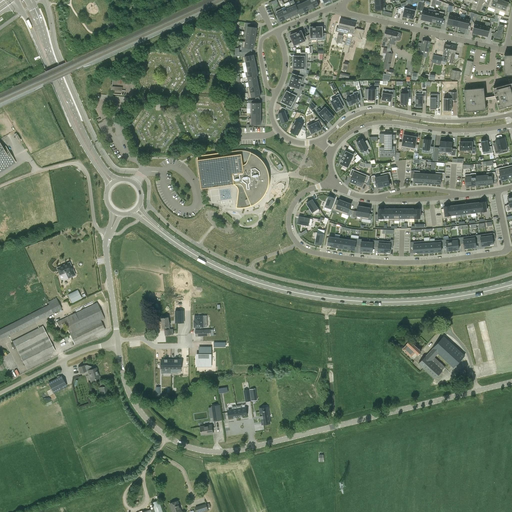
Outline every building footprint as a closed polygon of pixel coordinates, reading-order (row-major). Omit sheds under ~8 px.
[(308,0),(305,2),(309,10),(314,8),(309,0),(308,0)] [(490,0),(488,7),(495,9),(498,0),(492,0),(493,0),(492,0),(490,0)] [(498,0),(495,9),(500,11),(504,1),(501,0),(498,0)] [(504,1),(500,11),(505,13),(509,3),(504,1)] [(301,4),(305,12),(309,10),(305,2),(301,4)] [(300,14),(296,6),(295,3),(291,6),(295,15),(299,13),(300,14)] [(290,17),(295,15),(291,6),(290,4),(285,7),(286,9),(290,17)] [(297,5),(296,6),(300,14),(305,12),(301,4),(297,5)] [(398,7),(397,13),(401,14),(402,12),(404,12),(403,16),(413,19),(415,11),(405,8),(405,7),(403,6),(398,7)] [(280,22),(286,19),(282,11),(281,9),(276,11),(280,22)] [(286,19),(290,17),(286,9),(282,11),(286,19)] [(344,19),(341,19),(338,28),(337,28),(336,31),(347,34),(348,33),(348,29),(350,21),(344,19)] [(356,29),(354,29),(356,22),(350,21),(348,29),(348,33),(350,34),(350,33),(353,34),(354,35),(354,36),(358,37),(358,38),(362,39),(364,30),(356,28),(356,29)] [(495,32),(493,38),(501,40),(504,25),(499,24),(497,32),(495,32)] [(310,34),(307,36),(309,42),(311,41),(311,40),(317,40),(316,26),(312,26),(312,27),(309,27),(310,34)] [(316,26),(317,40),(325,40),(326,33),(323,33),(323,26),(321,26),(316,26)] [(387,42),(388,38),(390,39),(391,31),(385,29),(383,37),(384,37),(382,45),(385,46),(386,42),(387,42)] [(295,32),(300,44),(300,45),(309,42),(307,36),(304,37),(301,30),(299,31),(299,30),(295,32)] [(400,33),(397,32),(391,31),(390,39),(387,49),(390,49),(391,44),(394,44),(396,40),(398,40),(400,40),(401,34),(400,33)] [(294,46),(300,44),(295,32),(291,34),(289,35),(292,42),(290,43),(291,47),(294,46)] [(347,34),(346,39),(343,52),(348,53),(353,34),(348,33),(347,34)] [(419,54),(420,50),(428,52),(430,42),(422,40),(422,43),(418,42),(416,53),(419,54)] [(248,48),(254,49),(254,44),(245,42),(243,41),(241,52),(248,52),(248,48)] [(445,44),(443,52),(442,57),(433,55),(431,62),(440,65),(441,60),(447,62),(449,53),(450,53),(452,45),(445,44)] [(452,45),(450,53),(451,54),(451,56),(454,57),(454,58),(457,59),(458,55),(455,54),(457,46),(452,45)] [(384,67),(389,68),(393,53),(387,52),(384,67)] [(292,62),(307,62),(307,53),(300,53),(300,56),(293,56),(293,58),(292,62)] [(464,74),(470,76),(473,62),(467,60),(464,74)] [(300,72),(306,73),(307,62),(292,62),(292,67),(293,67),(293,69),(300,69),(300,72)] [(450,78),(459,80),(461,72),(452,70),(450,78)] [(290,79),(301,83),(303,84),(306,73),(300,72),(299,75),(292,73),(292,75),(291,75),(290,79)] [(301,83),(290,79),(288,84),(289,84),(288,86),(295,88),(294,91),(301,93),(303,87),(301,86),(301,83)] [(497,102),(498,107),(498,108),(503,107),(503,108),(504,108),(511,106),(511,85),(508,86),(508,85),(507,85),(507,84),(498,87),(497,87),(498,89),(494,90),(494,91),(495,96),(498,95),(499,97),(496,97),(496,100),(500,99),(500,101),(497,102)] [(368,89),(367,89),(367,93),(368,93),(368,99),(369,99),(369,101),(373,101),(373,100),(375,100),(375,94),(378,94),(378,87),(375,87),(375,89),(368,89)] [(484,88),(464,90),(464,95),(464,97),(466,112),(474,111),(480,110),(486,110),(485,102),(481,102),(481,96),(484,96),(485,96),(484,88)] [(299,97),(301,93),(294,91),(293,93),(286,90),(285,92),(283,96),(296,102),(298,97),(299,97)] [(362,98),(360,90),(353,92),(353,94),(350,95),(350,97),(346,98),(347,101),(346,101),(348,105),(349,105),(349,106),(354,104),(353,103),(360,101),(359,99),(362,98)] [(385,100),(391,101),(392,97),(395,97),(395,90),(392,90),(392,93),(387,92),(387,94),(383,93),(382,100),(382,101),(385,101),(385,100)] [(407,97),(411,97),(411,90),(407,90),(407,91),(401,91),(401,96),(400,96),(400,100),(401,100),(401,104),(407,104),(407,97)] [(421,106),(422,106),(422,98),(426,98),(426,91),(422,91),(422,94),(416,93),(416,97),(415,97),(415,102),(416,102),(416,106),(417,106),(417,107),(421,107),(421,106)] [(444,98),(444,110),(451,110),(451,100),(456,100),(456,92),(449,92),(449,98),(444,98)] [(337,98),(331,101),(333,105),(332,106),(334,109),(335,109),(337,112),(341,110),(340,109),(343,107),(341,104),(344,102),(340,94),(336,96),(337,98)] [(430,98),(430,110),(436,110),(436,108),(436,107),(439,107),(439,94),(436,94),(436,98),(430,98)] [(286,108),(291,110),(296,102),(283,96),(281,100),(281,102),(287,105),(286,108)] [(251,108),(261,108),(261,103),(256,103),(256,100),(248,101),(248,103),(251,103),(251,108)] [(281,112),(278,113),(282,123),(288,121),(284,110),(286,109),(281,106),(279,109),(281,112)] [(319,113),(324,120),(326,118),(329,122),(334,117),(331,114),(332,113),(329,110),(328,111),(325,107),(319,113)] [(311,125),(311,124),(307,126),(309,130),(310,129),(312,133),(322,129),(320,126),(324,124),(318,118),(315,120),(316,123),(311,125)] [(292,128),(290,131),(298,135),(303,125),(296,121),(294,124),(293,123),(291,127),(292,128)] [(379,147),(379,153),(385,153),(385,152),(391,152),(391,156),(395,156),(395,146),(392,146),(392,140),(395,140),(395,135),(392,135),(392,134),(389,134),(387,134),(379,134),(379,143),(384,143),(384,147),(379,147)] [(399,141),(398,148),(402,149),(402,147),(408,148),(410,136),(409,136),(409,135),(405,134),(405,135),(404,135),(402,142),(399,141)] [(410,136),(408,148),(414,149),(414,151),(417,152),(419,145),(415,144),(416,137),(415,137),(415,136),(411,135),(411,136),(410,136)] [(424,139),(422,149),(429,150),(429,153),(432,153),(433,147),(430,146),(431,140),(430,140),(430,139),(425,138),(425,139),(424,139)] [(505,138),(495,140),(497,146),(494,146),(495,154),(499,153),(499,154),(503,153),(502,148),(507,147),(505,138)] [(371,148),(367,140),(364,142),(362,139),(360,140),(360,139),(358,140),(358,141),(356,142),(357,143),(356,143),(359,149),(360,148),(362,152),(371,148)] [(487,140),(481,141),(483,152),(489,151),(489,153),(492,153),(491,146),(488,147),(487,140)] [(446,141),(445,153),(451,153),(451,155),(455,156),(455,149),(452,149),(452,142),(449,142),(449,141),(446,141)] [(472,142),(460,142),(460,150),(472,150),(472,154),(475,153),(475,147),(472,147),(472,142)] [(0,170),(15,162),(5,146),(2,148),(0,144),(0,170)] [(239,188),(239,189),(236,207),(241,208),(246,207),(251,206),(255,204),(259,201),(263,197),(265,193),(267,189),(269,184),(269,179),(269,175),(268,170),(266,165),(263,161),(260,158),(256,155),(251,153),(247,151),(242,150),(237,150),(197,156),(200,178),(201,188),(238,183),(239,188)] [(346,151),(340,164),(348,167),(354,155),(346,151)] [(507,179),(505,167),(495,169),(497,175),(500,174),(501,180),(507,179)] [(356,184),(361,172),(352,169),(349,175),(352,176),(350,182),(351,182),(351,183),(355,185),(355,184),(356,184)] [(411,170),(411,178),(413,178),(413,182),(419,182),(419,173),(420,171),(414,171),(411,170)] [(361,172),(356,184),(357,184),(356,185),(360,187),(361,186),(362,186),(364,181),(367,182),(369,176),(361,172)] [(381,174),(381,175),(383,186),(390,185),(388,179),(391,178),(390,172),(381,174)] [(436,175),(435,183),(440,184),(441,179),(444,179),(444,173),(436,172),(436,175)] [(486,173),(486,175),(487,184),(493,184),(493,179),(496,179),(495,172),(486,173)] [(383,186),(381,175),(375,177),(375,175),(371,176),(373,182),(376,182),(377,188),(378,187),(379,188),(383,187),(383,186)] [(329,196),(324,209),(330,212),(335,200),(333,199),(333,198),(329,196)] [(310,201),(306,203),(314,215),(320,211),(313,200),(311,201),(310,201)] [(337,205),(335,203),(332,209),(341,213),(345,202),(339,200),(337,205)] [(345,202),(341,213),(350,216),(352,210),(349,209),(351,204),(345,202)] [(362,216),(364,207),(358,206),(357,211),(354,211),(353,217),(356,217),(356,215),(362,216)] [(450,215),(449,206),(444,207),(444,212),(441,212),(442,219),(451,217),(451,215),(450,215)] [(362,216),(362,218),(371,220),(372,214),(369,213),(370,208),(364,207),(362,216)] [(379,218),(384,218),(384,209),(378,209),(378,214),(375,214),(375,220),(379,220),(379,218)] [(299,219),(298,224),(311,226),(313,219),(300,217),(300,219),(299,219)] [(318,230),(315,243),(320,245),(320,243),(322,244),(325,231),(318,230)] [(486,234),(487,245),(493,244),(493,239),(495,239),(495,233),(486,234)] [(482,246),(487,245),(486,234),(477,235),(478,241),(481,241),(482,246)] [(469,236),(470,248),(476,247),(475,242),(478,241),(477,235),(469,236)] [(469,236),(460,237),(461,244),(464,243),(464,248),(470,248),(469,236)] [(457,240),(452,241),(453,250),(459,249),(458,244),(461,244),(460,237),(457,238),(457,240)] [(350,240),(349,249),(355,250),(355,245),(358,245),(359,239),(358,239),(356,239),(351,238),(350,238),(350,240)] [(447,251),(453,250),(452,241),(452,238),(443,240),(444,246),(446,246),(447,251)] [(366,251),(367,242),(361,242),(362,239),(359,239),(358,245),(361,245),(360,251),(366,251)] [(375,247),(376,240),(373,240),(373,242),(367,242),(366,251),(372,252),(373,246),(375,247)] [(384,252),(385,241),(376,240),(375,247),(378,247),(378,252),(384,252)] [(390,241),(385,241),(384,252),(390,253),(390,248),(393,248),(393,240),(390,240),(390,241)] [(435,240),(435,243),(436,252),(441,251),(441,246),(444,246),(443,240),(435,240)] [(69,263),(57,268),(60,274),(66,271),(68,277),(74,275),(69,263)] [(184,273),(171,275),(173,292),(186,290),(184,273)] [(80,294),(70,299),(72,303),(82,298),(80,294)] [(49,304),(0,329),(0,340),(62,309),(59,305),(56,298),(48,302),(49,304)] [(62,319),(57,322),(60,328),(65,325),(70,335),(74,344),(105,330),(100,320),(104,318),(97,303),(73,314),(62,319)] [(184,311),(175,311),(175,323),(184,323),(184,311)] [(194,320),(194,328),(203,328),(203,316),(195,316),(195,320),(194,320)] [(162,327),(164,327),(165,335),(174,334),(173,329),(170,329),(169,321),(168,317),(161,318),(162,327)] [(42,326),(12,341),(25,366),(55,351),(42,326)] [(432,349),(418,364),(435,379),(443,371),(432,360),(438,354),(454,368),(465,355),(444,336),(432,348),(432,349)] [(418,355),(421,351),(409,341),(407,344),(402,349),(411,357),(415,352),(418,355)] [(196,356),(196,366),(211,366),(211,347),(205,347),(205,354),(198,354),(198,356),(196,356)] [(181,359),(171,360),(171,368),(181,368),(181,359)] [(171,360),(161,360),(161,370),(172,370),(171,368),(171,360)] [(84,365),(78,367),(80,373),(88,371),(91,381),(99,378),(96,368),(92,369),(92,368),(86,366),(85,367),(84,365)] [(62,377),(48,384),(53,392),(66,386),(62,377)] [(98,383),(99,387),(98,387),(101,396),(110,394),(108,385),(107,385),(106,381),(98,383)] [(214,406),(212,406),(214,421),(221,419),(219,405),(216,405),(214,406)] [(232,409),(227,409),(228,419),(238,417),(236,406),(232,407),(232,409)] [(241,406),(236,406),(238,417),(248,416),(246,406),(241,407),(241,406)] [(261,416),(260,416),(260,419),(261,419),(262,424),(270,423),(268,410),(265,410),(265,409),(263,410),(263,411),(260,411),(261,416)] [(213,433),(211,425),(200,427),(201,434),(207,434),(213,433)] [(162,511),(159,501),(152,503),(154,508),(142,511),(162,511)] [(180,511),(181,511),(178,501),(170,503),(172,511),(180,511)] [(195,507),(196,511),(205,511),(208,511),(208,508),(210,507),(209,503),(206,504),(206,503),(195,507)]
